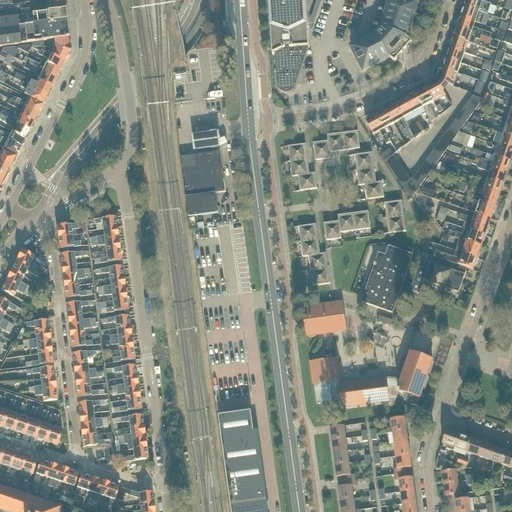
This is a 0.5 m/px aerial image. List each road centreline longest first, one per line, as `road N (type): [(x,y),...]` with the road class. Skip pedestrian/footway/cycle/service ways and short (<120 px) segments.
road 1 (secondary): [(300,511),(248,123)]
road 2 (residential): [(162,478),(122,170)]
road 3 (tertiary): [(37,219),(60,173),(181,31),(197,0)]
road 4 (residential): [(248,123),(333,114),(398,85),(428,59),(449,0)]
road 5 (residential): [(37,219),(51,249),(77,455)]
road 6 (residential): [(82,0),(77,66),(10,206)]
road 7 (residential): [(511,220),(441,415)]
road 8 (residential): [(122,170),(133,133),(122,53),(104,0)]
road 9 (secondary): [(248,123),(240,0)]
